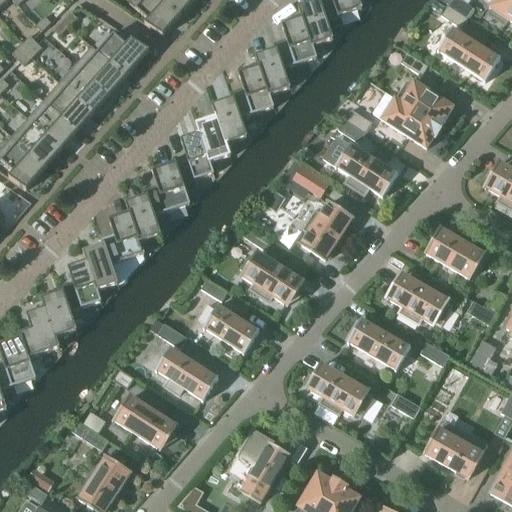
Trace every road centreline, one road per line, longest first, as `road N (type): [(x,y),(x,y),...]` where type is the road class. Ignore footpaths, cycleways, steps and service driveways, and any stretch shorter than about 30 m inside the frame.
road 1 (residential): [(0,310),(200,84)]
road 2 (residential): [(252,395),(435,193)]
road 3 (residential): [(252,395),(460,511)]
road 4 (residential): [(154,511),(252,395)]
road 5 (residential): [(84,0),(200,84)]
